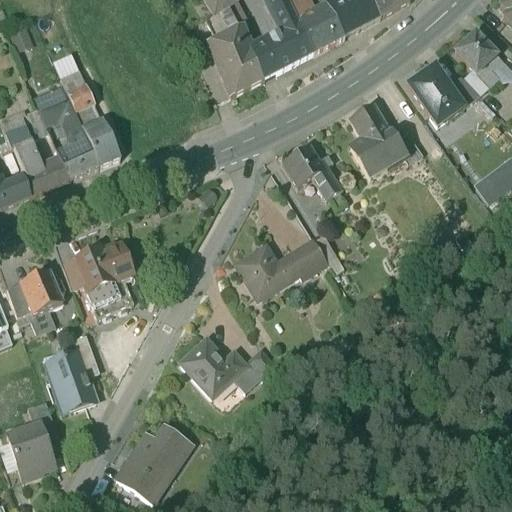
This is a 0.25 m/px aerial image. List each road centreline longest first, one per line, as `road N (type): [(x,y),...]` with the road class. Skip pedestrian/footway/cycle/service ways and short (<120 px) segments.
road 1 (residential): [(239,157),(238,192),(201,277),(74,511)]
road 2 (tertiary): [(466,0),(380,83),(239,157)]
road 3 (tertiary): [(239,157),(0,252)]
road 4 (track): [(51,0),(51,30),(137,196)]
